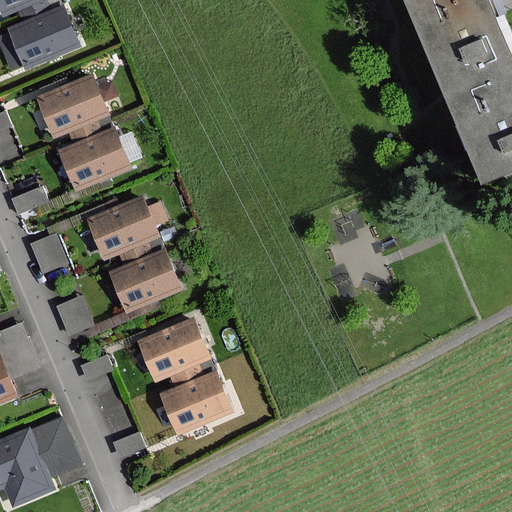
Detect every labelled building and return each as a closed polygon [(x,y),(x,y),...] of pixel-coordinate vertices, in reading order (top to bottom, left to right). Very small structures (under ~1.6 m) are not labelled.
[(0,0),(6,15),(19,10),(42,0),(0,0)] [(52,11),(47,0),(42,0),(19,10),(25,23),(52,11)] [(415,0),(452,88),(511,63),(511,35),(497,0),(415,0)] [(28,66),(81,43),(65,6),(52,11),(25,23),(12,28),(28,66)] [(511,170),(511,63),(452,88),(490,180),(511,170)] [(93,76),(41,98),(56,135),(70,130),(96,119),(109,113),(93,76)] [(0,129),(10,125),(5,114),(0,115),(0,129)] [(103,134),(96,119),(70,130),(77,145),(103,134)] [(78,187),(131,165),(116,129),(103,134),(77,145),(63,151),(78,187)] [(47,200),(42,188),(16,199),(21,211),(47,200)] [(145,197),(91,219),(107,258),(120,252),(148,241),(161,236),(145,197)] [(67,262),(56,235),(35,244),(46,271),(67,262)] [(126,266),(154,255),(148,241),(120,252),(126,266)] [(129,311),(183,288),(167,250),(154,255),(126,266),(113,272),(129,311)] [(93,324),(83,299),(61,307),(71,332),(93,324)] [(195,320),(143,342),(158,380),(172,374),(199,363),(211,358),(195,320)] [(0,357),(1,357),(10,378),(38,366),(22,326),(0,334),(0,357)] [(10,378),(1,357),(0,357),(0,402),(17,395),(10,378)] [(112,369),(107,357),(85,366),(90,378),(112,369)] [(177,388),(204,377),(199,363),(172,374),(177,388)] [(179,430),(232,409),(217,372),(204,377),(177,388),(164,393),(179,430)] [(29,430),(0,442),(0,487),(7,485),(15,504),(54,488),(49,477),(82,463),(63,420),(31,433),(29,430)] [(145,446),(140,434),(117,443),(122,455),(145,446)]
